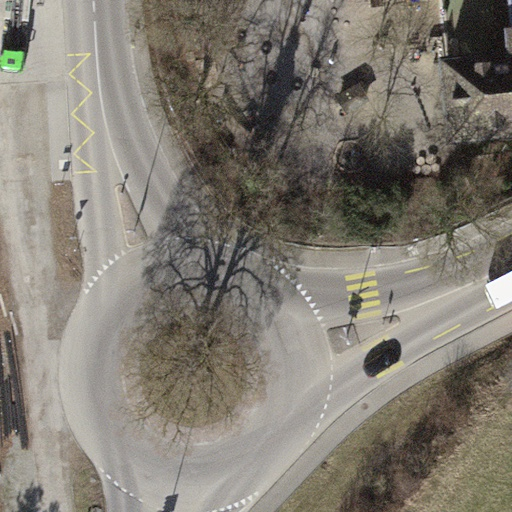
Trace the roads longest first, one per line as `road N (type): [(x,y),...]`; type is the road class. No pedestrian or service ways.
road 1 (primary): [(156,283),(114,154),(98,0)]
road 2 (primary): [(156,283),(102,325),(86,391),(114,453),(174,486)]
road 3 (primary): [(288,341),(373,324),(511,263)]
road 4 (primary): [(174,486),(237,477),(263,459),(294,404),(288,341)]
road 5 (primary): [(288,341),(275,318),(233,286),(208,278),(156,283)]
